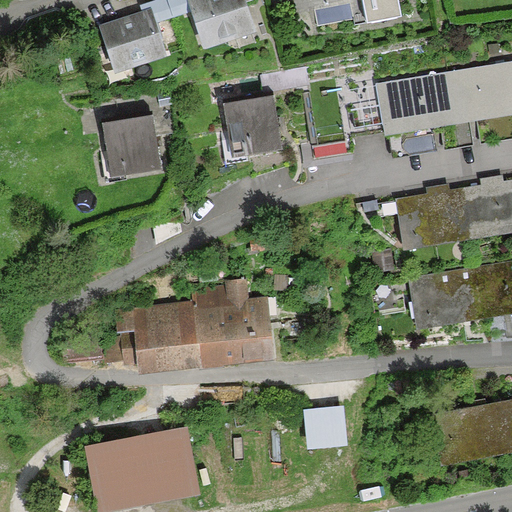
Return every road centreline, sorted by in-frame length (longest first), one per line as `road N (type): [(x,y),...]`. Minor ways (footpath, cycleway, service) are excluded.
road 1 (residential): [(511,352),(156,381),(48,373),(35,341),(41,320),(59,305),(173,240),(280,201),(511,152)]
road 2 (track): [(20,511),(20,489),(43,443),(86,419),(150,404),(156,381)]
